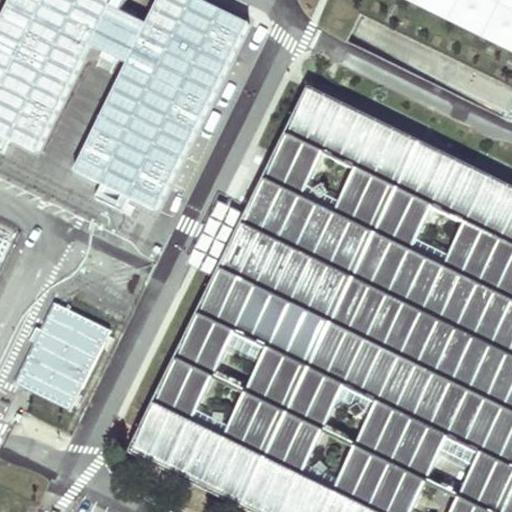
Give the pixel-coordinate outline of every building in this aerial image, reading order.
[(115,0),(13,0),(0,26),(0,157),(0,158),(9,144),(37,156),(96,50),(118,72),(73,173),(104,187),(94,202),(131,218),(137,201),(159,216),(254,16),(215,0),(156,0),(145,24),(112,7),(115,0)] [(0,0),(0,17),(8,0),(0,0)] [(401,0),(511,54),(511,12),(498,5),(500,0),(401,0)] [(511,0),(500,0),(498,5),(511,12),(511,0)] [(511,511),(511,192),(311,93),(133,455),(249,511),(511,511)] [(115,330),(56,303),(15,382),(73,411),(115,330)]
